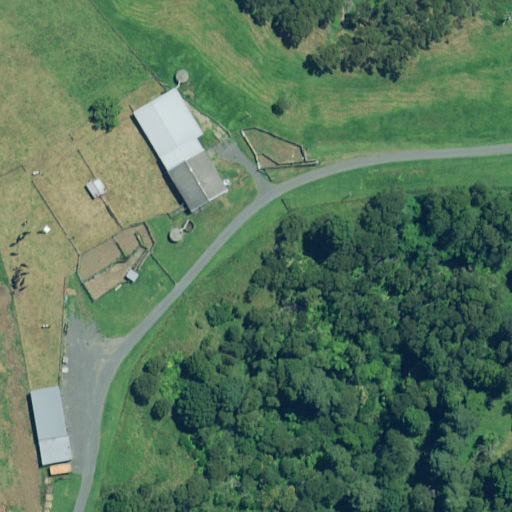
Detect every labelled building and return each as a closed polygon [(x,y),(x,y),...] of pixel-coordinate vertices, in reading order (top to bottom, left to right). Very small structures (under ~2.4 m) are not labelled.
[(183,69),(177,79),(187,85),(193,74),(183,69)] [(169,173),(207,151),(200,138),(206,134),(180,88),(136,112),(169,173)] [(207,151),(169,173),(192,213),(230,191),(207,151)] [(109,192),(101,178),(88,185),(96,199),(109,192)] [(186,235),(175,229),(171,239),(181,244),(186,235)] [(131,267),(126,276),(139,284),(144,275),(131,267)] [(75,460),(64,387),(33,392),(45,465),(75,460)]
